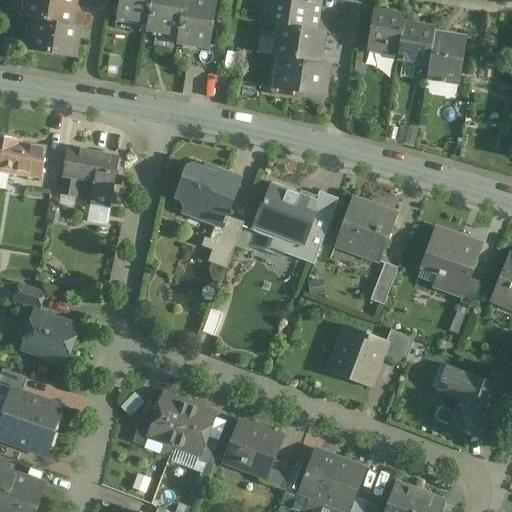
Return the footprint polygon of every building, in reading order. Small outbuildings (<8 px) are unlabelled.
[(26,0),(24,18),(36,20),(72,25),(75,0),(26,0)] [(120,0),(118,16),(149,21),(152,0),(120,0)] [(152,0),(149,21),(147,29),(179,34),(180,34),(184,0),(152,0)] [(184,0),(180,34),(179,34),(178,42),(211,47),(217,0),(184,0)] [(322,0),(273,0),(270,24),(278,25),(317,31),(322,0)] [(405,15),(375,11),(369,51),(398,55),(403,23),(404,23),(405,15)] [(72,25),(36,20),(32,50),(75,57),(80,27),(72,25)] [(404,23),(403,23),(398,55),(397,60),(429,65),(434,32),(435,28),(404,23)] [(317,31),(278,25),(273,56),(281,58),(320,64),(325,32),(317,31)] [(467,37),(434,32),(429,65),(427,79),(438,81),(446,83),(446,82),(460,84),(467,37)] [(320,64),(281,58),(275,89),(323,97),(328,65),(320,64)] [(22,140),(6,137),(0,169),(0,170),(29,175),(34,146),(22,144),(22,140)] [(119,157),(68,148),(60,194),(78,197),(80,181),(95,183),(91,204),(111,208),(119,157)] [(223,172),(205,165),(203,169),(194,166),(189,168),(186,167),(180,183),(186,185),(180,200),(183,201),(185,205),(184,208),(207,216),(205,222),(216,226),(208,246),(214,248),(209,262),(227,269),(244,223),(228,217),(234,201),(232,197),(229,196),(231,190),(235,188),(237,182),(225,177),(223,172)] [(310,198),(271,183),(263,204),(268,206),(258,234),(273,240),(275,236),(303,246),(299,259),(314,265),(328,227),(309,221),(313,210),(307,208),(310,198)] [(338,199),(319,192),(313,210),(309,221),(328,227),(338,199)] [(370,206),(352,199),(334,245),(338,246),(339,241),(364,251),(362,255),(379,261),(396,215),(395,215),(394,216),(369,207),(370,206)] [(462,239),(438,230),(424,266),(441,273),(440,274),(446,276),(447,275),(449,276),(445,288),(464,296),(471,277),(482,246),(480,246),(479,248),(461,241),(462,239)] [(511,257),(492,301),(494,302),(496,298),(511,304),(511,257)] [(385,262),(371,299),(384,304),(398,267),(385,262)] [(483,282),(471,277),(464,296),(462,302),(473,306),(483,282)] [(45,294),(19,285),(14,299),(40,308),(45,294)] [(79,328),(35,312),(22,348),(66,363),(79,328)] [(386,342),(346,327),(329,373),(370,388),(382,357),(387,343),(386,342)] [(414,339),(390,330),(386,342),(387,343),(382,357),(404,366),(406,362),(410,350),(414,339)] [(422,355),(410,350),(406,362),(413,365),(419,363),(422,355)] [(27,378),(3,369),(0,378),(0,381),(23,390),(27,378)] [(505,376),(492,370),(488,382),(501,387),(505,376)] [(488,382),(468,374),(465,382),(448,376),(443,390),(445,395),(458,399),(449,423),(451,428),(482,439),(496,401),(501,387),(488,382)] [(511,378),(505,376),(501,387),(496,401),(511,406),(511,378)] [(62,408),(11,390),(2,414),(4,415),(0,427),(0,438),(47,455),(56,431),(54,431),(62,408)] [(153,422),(148,436),(149,436),(166,442),(162,452),(171,455),(174,446),(190,405),(164,395),(153,422)] [(190,405),(174,446),(201,455),(216,414),(190,405)] [(142,418),(133,442),(145,447),(149,436),(148,436),(153,422),(142,418)] [(282,439),(239,424),(225,461),(260,474),(268,477),(274,460),(282,439)] [(314,451),(298,492),(311,497),(306,508),(317,511),(320,511),(324,502),(340,461),(314,451)] [(12,461),(0,456),(0,469),(8,472),(12,461)] [(295,467),(274,460),(268,477),(260,474),(258,478),(260,483),(285,492),(295,467)] [(366,471),(340,461),(324,502),(350,511),(351,511),(356,497),(366,471)] [(8,472),(0,469),(0,494),(38,508),(46,486),(8,472)] [(396,482),(384,511),(412,511),(420,491),(396,482)] [(420,491),(412,511),(440,511),(445,500),(420,491)] [(36,511),(38,508),(0,494),(0,511),(36,511)] [(363,511),(367,502),(356,497),(351,511),(350,511),(349,511),(363,511)] [(377,511),(379,507),(367,502),(363,511),(377,511)]
